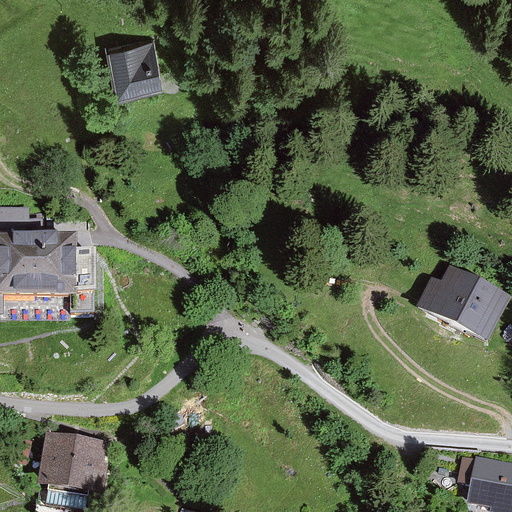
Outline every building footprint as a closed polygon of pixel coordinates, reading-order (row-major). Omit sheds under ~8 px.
[(154,49),(107,57),(114,97),(160,89),(154,49)] [(0,308),(64,309),(64,323),(87,323),(87,266),(64,266),(64,254),(34,254),(34,231),(23,231),(23,220),(0,219),(0,308)] [(499,306),(445,279),(436,297),(427,293),(414,318),(477,350),(499,306)] [(93,455),(39,444),(28,494),(83,506),(93,455)] [(511,511),(511,509),(511,475),(471,465),(460,511),(463,511),(511,511)]
